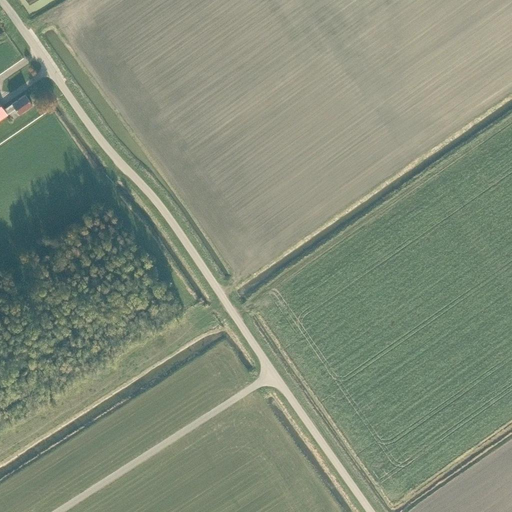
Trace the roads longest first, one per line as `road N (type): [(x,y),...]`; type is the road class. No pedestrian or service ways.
road 1 (unclassified): [(273,373),(183,238),(102,144),(0,0)]
road 2 (residential): [(55,511),(273,373)]
road 3 (unclassified): [(371,511),(273,373)]
